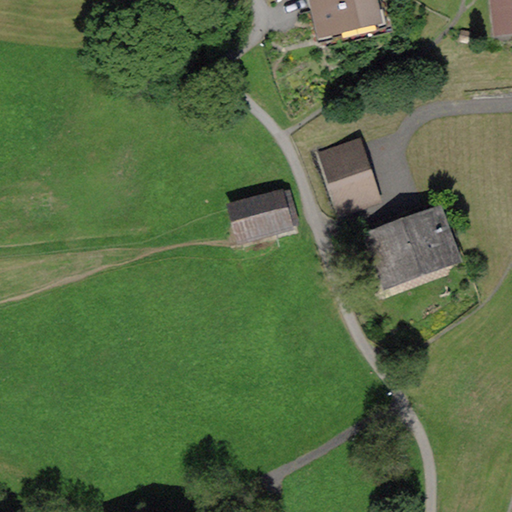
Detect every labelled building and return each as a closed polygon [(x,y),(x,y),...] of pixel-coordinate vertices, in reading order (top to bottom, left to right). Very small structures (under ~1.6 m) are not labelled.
[(313,0),(319,26),(381,13),(378,0),(313,0)] [(511,0),(492,0),(494,19),(511,17),(511,0)] [(337,202),(371,191),(353,136),(319,147),(337,202)] [(229,199),(237,230),(293,215),(285,184),(229,199)] [(384,272),(446,249),(431,208),(369,231),(384,272)]
